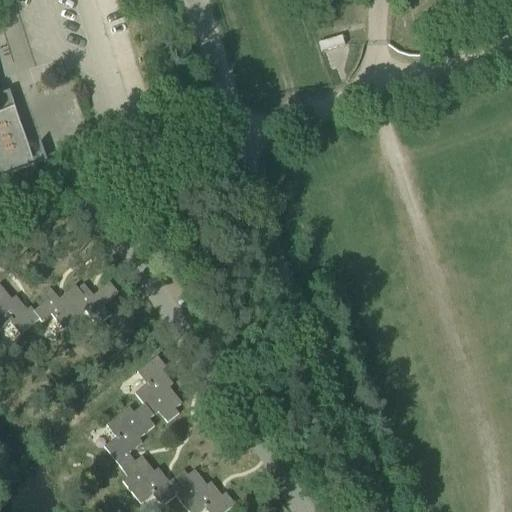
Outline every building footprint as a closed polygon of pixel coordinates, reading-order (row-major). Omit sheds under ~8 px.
[(334,40),(316,45),(320,56),(324,54),(344,49),(343,48),(341,38),(334,40)] [(0,180),(35,168),(8,93),(0,96),(0,180)] [(82,286),(76,291),(82,299),(71,308),(79,318),(83,314),(96,329),(110,317),(102,308),(117,295),(108,285),(92,298),(82,286)] [(47,302),(35,312),(44,323),(52,317),(63,331),(79,318),(71,308),(82,299),(76,291),(74,288),(58,302),(48,290),(42,295),(47,302)] [(0,333),(9,326),(19,338),(37,322),(40,326),(44,323),(35,312),(33,314),(29,310),(26,313),(14,299),(10,302),(0,289),(0,333)] [(133,396),(142,407),(151,419),(158,414),(166,425),(178,416),(174,411),(181,406),(168,390),(172,387),(161,373),(165,370),(156,359),(135,375),(145,387),(133,396)] [(102,450),(115,466),(127,457),(141,446),(137,441),(152,430),(147,423),(151,419),(142,407),(132,415),(128,409),(104,428),(114,440),(102,450)] [(160,510),(174,499),(177,496),(168,485),(157,471),(152,474),(140,459),(133,465),(127,457),(115,466),(126,480),(121,484),(139,507),(151,498),(160,510)] [(177,496),(174,499),(185,511),(202,511),(204,511),(227,511),(234,507),(225,496),(221,499),(209,484),(205,488),(193,472),(186,478),(182,473),(168,485),(177,496)]
